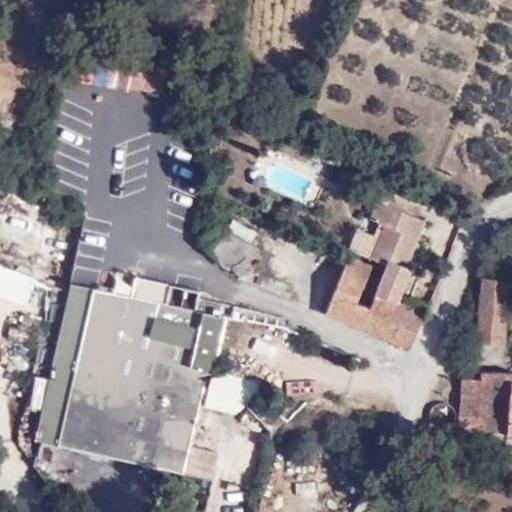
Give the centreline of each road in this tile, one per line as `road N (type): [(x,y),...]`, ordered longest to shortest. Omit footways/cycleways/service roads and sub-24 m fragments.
road 1 (unknown): [(400,408),(268,326),(76,243)]
road 2 (unclassified): [(511,199),(487,210),(458,253),(431,353),(406,366),(384,511)]
